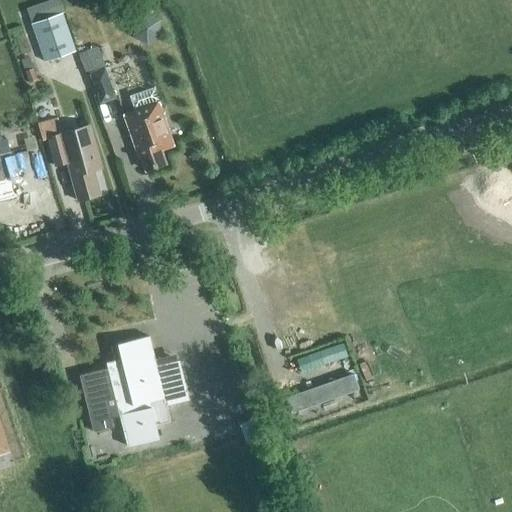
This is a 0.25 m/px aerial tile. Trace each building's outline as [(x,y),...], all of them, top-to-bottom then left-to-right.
[(130,15),(134,39),(159,35),(156,11),(130,15)] [(63,15),(33,25),(32,26),(32,27),(44,62),(76,52),(63,15)] [(115,99),(104,68),(88,74),(99,105),(115,99)] [(165,165),(160,151),(173,146),(158,104),(123,116),(138,159),(141,158),(145,171),(165,165)] [(59,135),(47,139),(55,167),(70,163),(71,167),(68,168),(77,202),(100,196),(90,162),(98,160),(89,126),(59,134),(59,135)] [(156,367),(148,337),(112,347),(116,361),(104,364),(105,370),(78,377),(93,433),(112,428),(110,419),(119,417),(127,447),(158,440),(154,426),(169,422),(164,406),(183,401),(180,386),(184,385),(178,362),(156,367)] [(285,399),(291,415),(359,390),(353,375),(285,399)] [(257,418),(239,425),(247,445),(265,438),(257,418)] [(0,470),(13,466),(9,454),(10,454),(0,423),(0,470)] [(267,444),(259,447),(266,470),(275,467),(267,444)]
